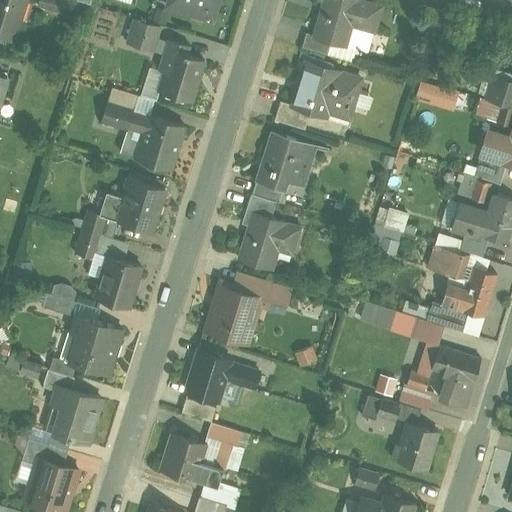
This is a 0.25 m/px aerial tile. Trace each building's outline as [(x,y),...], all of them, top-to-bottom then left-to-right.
[(25,0),(0,0),(0,34),(14,38),(25,0)] [(73,1),(69,0),(41,0),(40,5),(69,14),(73,1)] [(219,0),(190,0),(191,0),(188,12),(213,20),(219,0)] [(383,7),(358,0),(329,0),(326,14),(324,13),(317,36),(333,41),(347,45),(354,19),(376,26),(375,29),(376,29),(377,29),(383,7)] [(160,26),(136,19),(133,29),(157,37),(160,26)] [(376,26),(354,19),(347,45),(369,52),(376,29),(375,29),(376,26)] [(157,37),(133,29),(129,43),(153,50),(157,37)] [(333,41),(317,36),(308,33),(304,48),(329,55),(333,41)] [(192,46),(169,39),(160,69),(165,71),(160,89),(193,99),(205,61),(190,56),(191,53),(189,53),(192,46)] [(364,78),(309,61),(296,105),(295,106),(313,111),(319,113),(322,103),(351,112),(350,117),(351,118),(364,78)] [(511,72),(500,68),(490,101),(505,105),(511,107),(511,72)] [(0,73),(0,103),(9,77),(0,73)] [(451,108),(455,90),(416,82),(412,101),(451,108)] [(140,95),(113,87),(109,102),(135,110),(140,95)] [(296,105),(282,100),(277,120),(307,129),(313,111),(295,106),(296,105)] [(135,110),(109,102),(103,121),(129,129),(130,126),(135,110)] [(511,107),(505,105),(500,122),(511,125),(511,107)] [(186,125),(150,114),(150,115),(135,110),(130,126),(145,130),(137,158),(173,169),(186,125)] [(319,146),(272,132),(268,147),(269,148),(267,155),(268,155),(265,166),(262,165),(257,180),(285,189),(288,190),(292,177),(308,182),(319,146)] [(511,139),(490,133),(484,153),(508,160),(508,162),(509,162),(511,163),(511,139)] [(508,160),(484,153),(476,176),(502,184),(509,162),(508,162),(508,160)] [(166,189),(129,177),(123,197),(109,192),(102,213),(108,215),(108,216),(119,220),(120,220),(154,231),(162,205),(162,204),(166,189)] [(285,189),(259,181),(254,195),(278,202),(281,203),(285,189)] [(492,185),(478,181),(473,198),(487,202),(492,185)] [(511,231),(511,197),(498,193),(492,213),(462,203),(454,226),(508,243),(511,231)] [(254,195),(252,194),(247,211),(273,218),(278,202),(254,195)] [(396,254),(406,211),(376,205),(367,248),(396,254)] [(102,213),(90,209),(84,228),(102,234),(114,238),(120,220),(119,220),(108,216),(108,215),(102,213)] [(273,218),(247,211),(243,224),(249,226),(239,259),(274,270),(282,243),(297,247),(303,228),(273,218)] [(8,260),(17,263),(32,219),(24,216),(8,260)] [(102,234),(84,228),(81,240),(99,245),(102,234)] [(99,245),(81,240),(76,253),(94,258),(95,258),(97,252),(99,245)] [(449,250),(442,271),(449,273),(456,252),(449,250)] [(109,256),(97,252),(95,258),(94,258),(90,274),(103,278),(109,256)] [(471,257),(456,252),(449,273),(464,278),(471,257)] [(142,266),(110,256),(109,256),(103,278),(97,297),(130,307),(142,266)] [(498,275),(475,268),(468,292),(449,286),(441,310),(469,319),(471,312),(485,317),(498,275)] [(277,282),(239,271),(234,284),(239,286),(237,290),(243,292),(242,293),(262,299),(271,302),(277,282)] [(243,292),(237,290),(239,286),(234,284),(223,281),(208,329),(248,342),(262,299),(242,293),(243,292)] [(78,302),(47,292),(43,306),(74,316),(78,302)] [(469,319),(441,310),(438,323),(465,331),(469,319)] [(123,329),(80,315),(74,333),(80,335),(71,363),(109,374),(123,329)] [(482,358),(440,345),(433,368),(449,373),(442,397),(467,404),(473,380),(475,381),(482,358)] [(297,365),(315,360),(310,346),(293,352),(297,365)] [(231,361),(199,351),(187,391),(219,400),(222,388),(231,362),(231,361)] [(259,371),(231,362),(222,388),(238,393),(241,384),(254,388),(259,371)] [(74,376),(48,368),(43,386),(58,390),(59,384),(71,388),(74,376)] [(431,376),(413,371),(404,402),(424,409),(431,411),(436,392),(427,389),(431,376)] [(392,395),(396,377),(377,373),(373,392),(392,395)] [(71,388),(59,384),(58,390),(53,404),(61,407),(53,433),(87,443),(101,397),(71,388)] [(402,405),(371,395),(365,416),(377,420),(380,413),(398,419),(399,414),(402,405)] [(217,407),(187,398),(182,412),(213,421),(217,407)] [(404,402),(403,402),(402,405),(399,414),(420,420),(424,409),(404,402)] [(242,431),(213,421),(208,436),(237,446),(242,431)] [(440,431),(409,421),(402,445),(399,444),(394,458),(428,469),(440,431)] [(207,443),(174,432),(162,470),(195,480),(201,462),(207,443)] [(68,450),(29,438),(22,460),(36,464),(38,457),(63,465),(68,450)] [(63,465),(38,457),(36,464),(25,499),(65,511),(78,469),(63,465)] [(222,468),(201,462),(196,478),(205,481),(218,485),(223,469),(222,468)] [(238,471),(223,466),(222,468),(223,469),(218,485),(205,481),(200,497),(226,505),(234,507),(239,489),(233,487),(238,471)] [(380,474),(362,468),(358,482),(376,487),(380,474)] [(413,511),(417,503),(386,493),(383,503),(362,497),(357,511),(413,511)] [(200,497),(199,497),(194,511),(224,511),(226,505),(200,497)] [(182,511),(152,503),(148,511),(182,511)]
